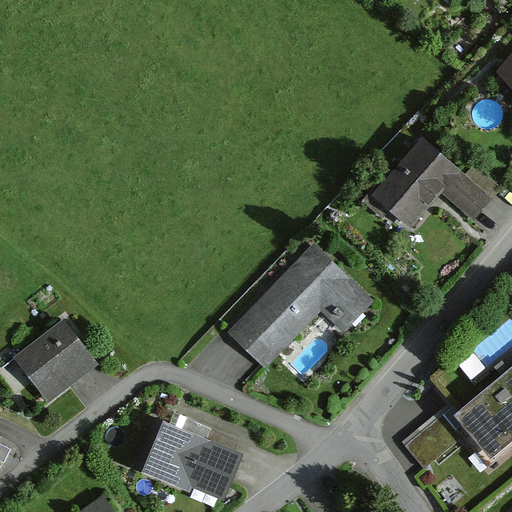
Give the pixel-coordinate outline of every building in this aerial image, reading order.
[(511,61),(499,75),(511,86),(511,61)] [(372,196),(408,231),(444,194),(474,223),(491,205),(425,141),(372,196)] [(367,304),(315,252),(234,332),(266,364),(320,310),(340,331),(367,304)] [(64,323),(15,359),(49,406),(99,370),(64,323)] [(511,371),(453,419),(490,465),(511,446),(511,371)] [(443,417),(406,447),(424,470),(462,439),(443,417)] [(242,456),(163,425),(143,476),(191,495),(193,489),(224,502),(242,456)] [(114,511),(104,497),(83,511),(114,511)]
